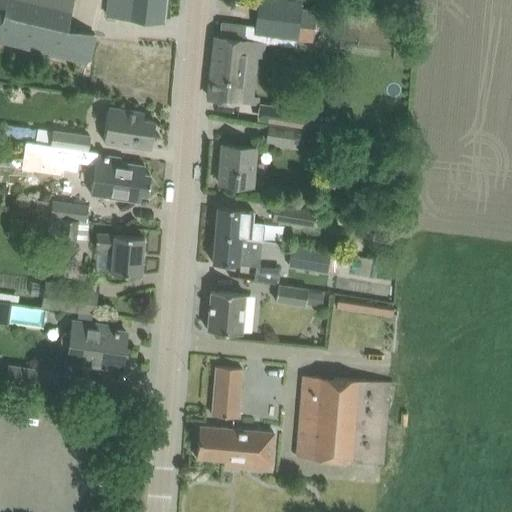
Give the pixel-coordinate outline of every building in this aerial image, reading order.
[(0,0),(0,42),(87,64),(94,34),(67,27),(73,0),(0,0)] [(163,21),(165,0),(108,0),(107,15),(163,21)] [(317,8),(300,6),(300,3),(278,0),(258,0),(254,33),(296,39),(296,37),(312,40),(317,8)] [(252,81),(242,81),(246,39),(242,38),(244,24),(221,22),(220,36),(216,35),(209,98),(240,101),(240,100),(250,102),(252,81)] [(144,111),(124,108),(108,106),(103,140),(150,148),(154,120),(143,118),(144,111)] [(278,121),(279,108),(257,106),(256,118),(278,121)] [(294,127),(294,126),(268,123),(266,140),(291,144),(292,141),(311,144),(313,129),(294,127)] [(90,135),(36,127),(34,141),(49,142),(48,144),(88,149),(90,135)] [(256,146),(242,145),(222,143),(219,183),(253,186),(256,146)] [(120,157),(100,154),(96,153),(90,193),(139,200),(140,193),(147,194),(150,173),(143,172),(144,165),(119,161),(120,157)] [(87,205),(50,200),(36,198),(33,212),(49,214),(85,219),(87,205)] [(312,225),(315,209),(275,204),(273,218),(312,225)] [(244,208),(238,207),(218,205),(215,234),(237,236),(261,241),(263,223),(254,222),(255,212),(249,211),(249,209),(244,209),(244,208)] [(85,242),(87,221),(62,218),(62,217),(50,216),(48,238),(85,242)] [(143,236),(123,234),(96,232),(95,247),(112,249),(110,271),(140,274),(143,236)] [(237,236),(215,234),(212,262),(238,265),(239,263),(258,265),(261,241),(237,236)] [(326,271),(329,253),(330,250),(291,245),(288,265),(326,271)] [(66,281),(45,278),(41,306),(78,311),(91,313),(94,313),(98,290),(65,285),(66,281)] [(275,299),(305,304),(305,303),(307,289),(307,288),(277,283),(275,299)] [(244,292),(230,291),(210,289),(207,329),(241,332),(244,292)] [(307,289),(305,303),(321,305),(323,292),(307,289)] [(393,306),(337,297),(336,307),(392,315),(393,306)] [(0,322),(7,323),(10,302),(0,300),(0,322)] [(91,313),(78,311),(77,322),(72,321),(70,332),(65,331),(61,333),(60,342),(63,347),(68,348),(67,353),(87,356),(86,363),(121,368),(126,331),(98,327),(98,324),(90,323),(91,313)] [(57,372),(9,365),(7,379),(55,386),(57,372)] [(241,367),(216,365),(211,414),(237,416),(241,367)] [(296,455),(316,457),(382,462),(387,397),(393,398),(394,381),(302,374),(296,455)] [(224,456),(247,458),(246,467),(270,469),(273,431),(199,425),(196,456),(224,459),(224,456)]
